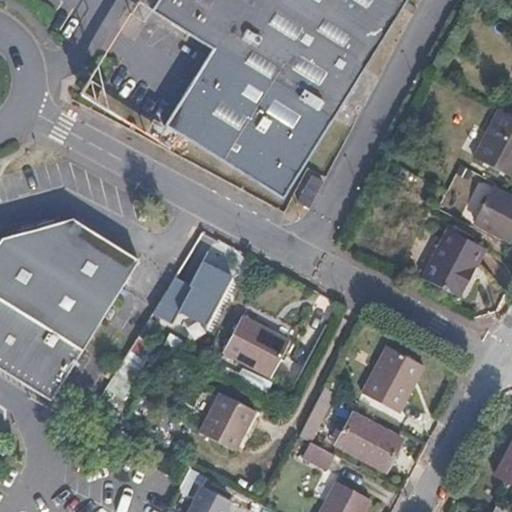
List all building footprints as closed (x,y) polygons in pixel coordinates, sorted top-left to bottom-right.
[(166,127),(283,199),(407,0),(158,0),(152,11),(215,49),(166,127)] [(511,174),(511,116),(498,109),(473,156),(511,177),(511,174)] [(511,234),(511,198),(492,188),(474,224),(509,241),(511,234)] [(0,242),(0,299),(82,351),(138,261),(72,220),(2,239),(0,242)] [(484,249),(448,230),(422,278),(458,298),(484,249)] [(202,324),(230,272),(200,256),(172,308),(202,324)] [(0,369),(50,401),(82,351),(0,299),(0,369)] [(289,340),(243,316),(224,352),(270,376),(289,340)] [(422,366),(384,346),(360,393),(397,412),(422,366)] [(316,429),(335,393),(324,387),(305,423),(316,429)] [(254,412),(218,394),(198,434),(234,452),(254,412)] [(400,440),(351,413),(336,445),(383,470),(400,440)] [(326,472),(335,455),(309,441),(300,458),(326,472)] [(511,447),(498,476),(511,483),(511,447)] [(243,511),(247,511),(253,501),(188,468),(182,481),(199,491),(188,511),(224,511),(229,504),(243,511)] [(317,511),(360,511),(367,498),(334,480),(317,511)]
